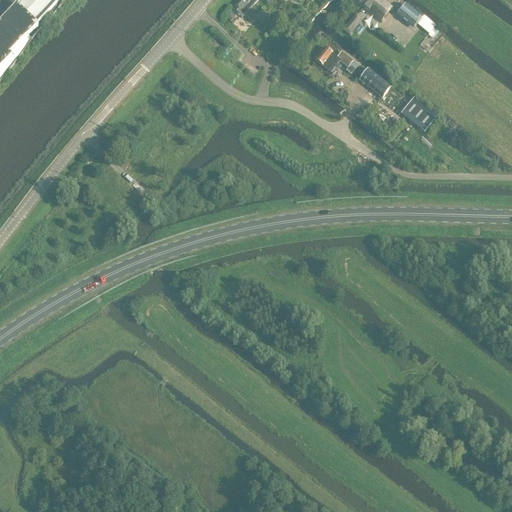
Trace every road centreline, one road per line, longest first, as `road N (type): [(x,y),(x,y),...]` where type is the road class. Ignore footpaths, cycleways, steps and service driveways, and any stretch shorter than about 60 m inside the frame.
road 1 (primary): [(511,217),(346,215),(212,237),(124,268),(0,339)]
road 2 (unclassified): [(170,38),(232,93),(294,107),(401,173),(511,178)]
road 3 (unclassified): [(170,38),(0,240)]
